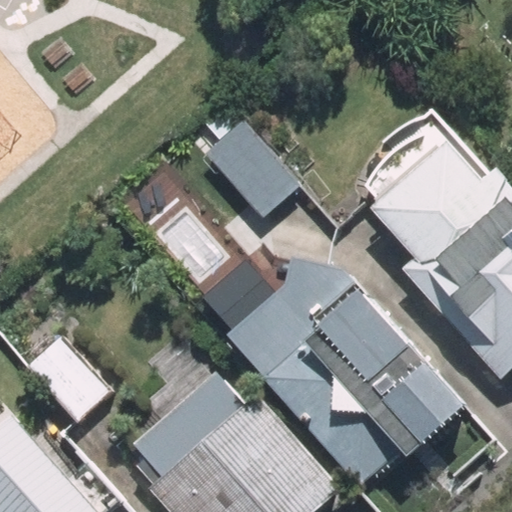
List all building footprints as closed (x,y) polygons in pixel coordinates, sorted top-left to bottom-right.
[(480,110),(505,85),(483,61),(456,86),(480,110)] [(260,218),(299,183),(242,119),(202,153),(260,218)] [(401,267),(499,378),(511,365),(511,190),(492,168),(476,181),(440,140),(366,205),(412,256),(401,267)] [(465,402),(344,267),(293,256),(285,281),(227,333),(362,485),(400,451),(404,456),(465,402)] [(26,362),(77,418),(108,389),(58,333),(26,362)] [(244,401),(216,370),(131,444),(159,475),(148,484),(173,511),(312,511),(338,489),(253,393),(244,401)] [(102,511),(117,500),(87,465),(67,482),(3,410),(0,413),(0,511),(102,511)]
